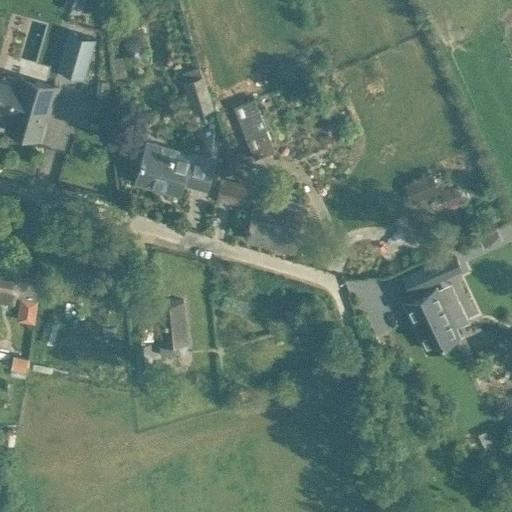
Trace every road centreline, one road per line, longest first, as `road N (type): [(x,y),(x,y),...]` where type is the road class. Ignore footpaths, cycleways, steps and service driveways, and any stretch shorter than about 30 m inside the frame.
road 1 (unclassified): [(330,279),(0,183)]
road 2 (track): [(330,279),(408,511)]
